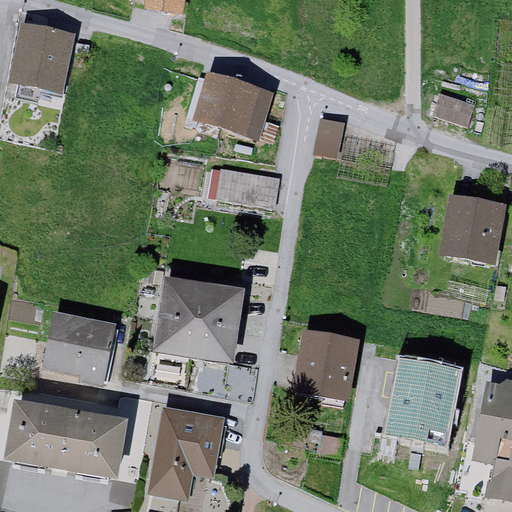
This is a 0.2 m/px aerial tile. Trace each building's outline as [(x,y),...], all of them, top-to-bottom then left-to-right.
[(187,0),(150,0),(148,16),(185,21),(187,0)] [(77,42),(23,30),(10,91),(64,103),(77,42)] [(276,96),(210,80),(198,128),(264,144),(276,96)] [(434,115),(470,127),(477,104),(441,92),(434,115)] [(347,131),(323,127),(317,158),(342,162),(347,131)] [(509,212),(452,203),(443,262),(500,271),(509,212)] [(247,298),(168,286),(157,357),(235,370),(247,298)] [(118,332),(57,321),(47,377),(107,388),(118,332)] [(360,340),(304,331),(294,392),(349,402),(360,340)] [(462,381),(404,370),(390,444),(449,455),(462,381)] [(511,394),(489,390),(468,496),(511,505),(511,394)] [(131,428),(17,408),(7,465),(121,485),(131,428)] [(227,427),(166,417),(151,502),(191,509),(195,483),(217,486),(227,427)]
